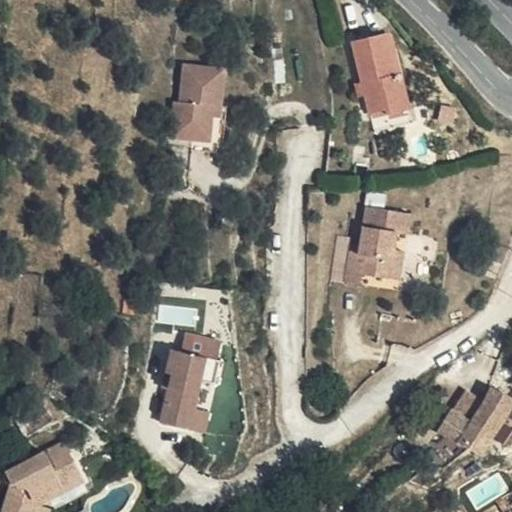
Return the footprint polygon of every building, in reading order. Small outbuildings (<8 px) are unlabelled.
[(381,26),(373,28),(383,76),(391,74),(381,26)] [(383,76),(373,28),(339,36),(357,111),(377,105),(380,115),(399,110),(391,74),(383,76)] [(164,131),(190,135),(207,136),(211,101),(220,101),(224,63),(181,57),(177,95),(168,93),(164,131)] [(207,136),(190,135),(189,147),(219,151),(226,102),(220,101),(211,101),(207,136)] [(377,105),(357,111),(362,131),(402,123),(399,110),(380,115),(377,105)] [(380,263),(381,250),(382,235),(397,236),(397,213),(356,211),(353,248),(341,247),(337,282),(352,285),(353,277),(385,280),(386,264),(380,263)] [(337,282),(341,247),(321,244),(318,278),(337,282)] [(396,251),(381,250),(380,263),(386,264),(385,280),(394,280),(396,251)] [(177,329),(166,372),(175,374),(171,390),(163,421),(187,427),(191,408),(199,379),(217,383),(223,358),(209,355),(214,338),(177,329)] [(175,374),(166,372),(162,388),(171,390),(175,374)] [(477,460),(511,401),(487,386),(482,397),(458,385),(431,436),(477,460)] [(205,412),(191,408),(187,427),(200,431),(205,412)] [(33,511),(37,502),(81,479),(62,442),(6,472),(11,481),(0,511),(33,511)] [(85,486),(81,479),(37,502),(33,511),(43,511),(44,509),(85,486)]
